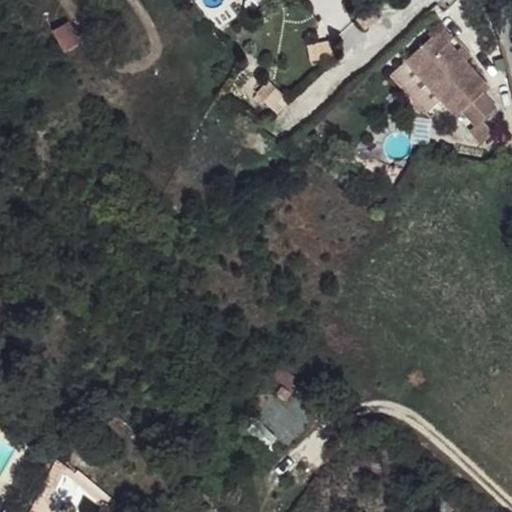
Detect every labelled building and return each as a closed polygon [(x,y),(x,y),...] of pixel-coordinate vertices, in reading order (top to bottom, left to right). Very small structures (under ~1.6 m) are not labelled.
[(357,19),(365,29),(378,18),(370,9),(357,19)] [(53,31),(65,51),(80,42),(68,21),(53,31)] [(391,75),(425,113),(440,99),(456,116),(462,111),(475,126),(470,131),(481,145),(494,133),(483,120),(497,107),(483,92),(489,87),(465,61),(457,51),(449,42),(453,39),(443,28),(391,75)] [(324,42),(327,58),(338,55),(335,40),(324,42)] [(457,51),(465,61),(472,56),(463,46),(457,51)] [(258,93),(271,107),(281,95),(269,82),(258,93)] [(254,436),(266,448),(276,438),(258,421),(254,436)]
